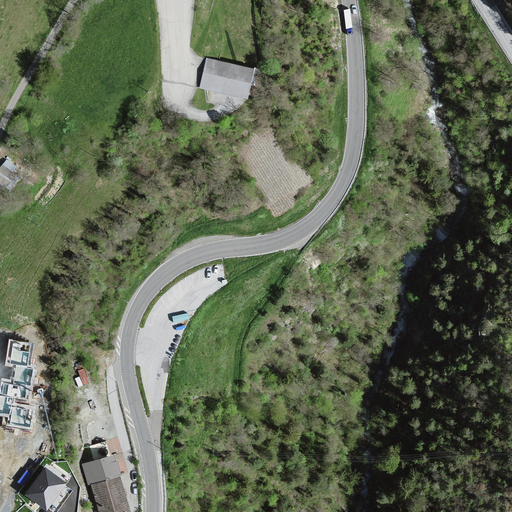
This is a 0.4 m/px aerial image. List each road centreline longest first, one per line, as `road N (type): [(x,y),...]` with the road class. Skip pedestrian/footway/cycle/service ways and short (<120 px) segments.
road 1 (tertiary): [(152,511),(151,469),(128,369),(133,317),(152,285),(182,261),(298,233),(338,191),(355,139),(349,0)]
road 2 (residential): [(74,0),(0,131)]
